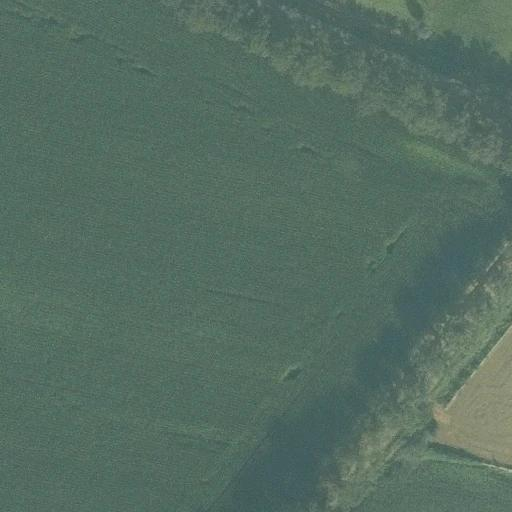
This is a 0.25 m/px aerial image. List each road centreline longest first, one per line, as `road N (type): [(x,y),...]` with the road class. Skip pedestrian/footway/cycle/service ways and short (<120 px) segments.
road 1 (unclassified): [(231,0),(511,120)]
road 2 (unclassified): [(321,511),(511,279)]
